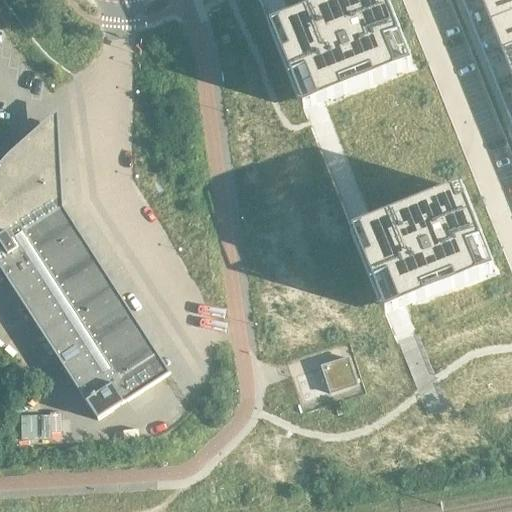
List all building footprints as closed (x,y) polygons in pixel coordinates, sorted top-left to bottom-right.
[(382,0),(341,0),(297,18),(304,37),(297,39),(311,72),(317,69),(330,102),(410,69),(382,0)] [(511,0),(468,0),(462,3),(473,32),(511,15),(511,0)] [(511,15),(473,32),(484,59),(511,47),(511,15)] [(511,47),(484,59),(496,87),(511,80),(511,47)] [(511,80),(496,87),(507,114),(511,112),(511,80)] [(0,269),(1,272),(3,275),(4,277),(9,283),(10,285),(15,292),(16,294),(20,301),(25,308),(29,315),(30,317),(35,324),(36,325),(38,329),(40,332),(45,339),(49,346),(50,348),(57,359),(64,369),(98,422),(98,421),(126,403),(170,374),(113,284),(64,208),(61,166),(54,166),(52,134),(28,153),(27,154),(20,158),(18,160),(14,163),(11,166),(8,169),(5,173),(0,167),(0,269)] [(458,190),(378,222),(385,241),(379,243),(392,276),(399,273),(411,305),(491,273),(458,190)] [(320,368),(330,396),(357,388),(348,359),(320,368)] [(21,414),(20,437),(49,438),(49,415),(21,414)]
